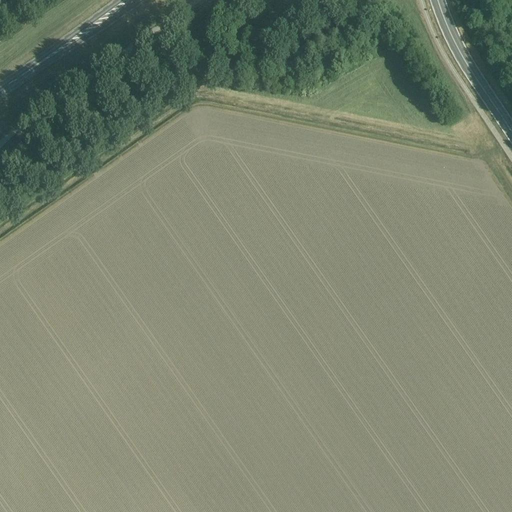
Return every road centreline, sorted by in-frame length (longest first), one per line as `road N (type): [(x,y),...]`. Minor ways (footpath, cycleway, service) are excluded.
road 1 (secondary): [(0,91),(130,0)]
road 2 (secondary): [(511,132),(436,0)]
